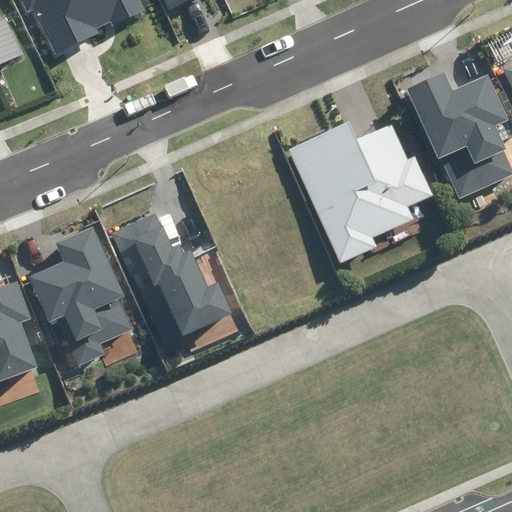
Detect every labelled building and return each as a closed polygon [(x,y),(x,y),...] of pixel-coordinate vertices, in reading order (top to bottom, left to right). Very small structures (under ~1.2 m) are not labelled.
[(32,9),(55,55),(99,34),(96,27),(109,21),(112,27),(145,10),(140,0),(20,0),(26,12),(32,9)] [(164,0),(170,10),(189,0),(164,0)] [(511,63),(503,68),(511,85),(511,63)] [(407,90),(458,198),(511,173),(511,163),(495,127),(509,121),(488,74),(452,90),(444,73),(407,90)] [(288,147),(340,263),(376,246),(372,237),(414,219),(408,207),(435,195),(418,155),(407,160),(391,124),(357,139),(349,121),(288,147)] [(113,232),(162,345),(232,314),(219,283),(208,288),(191,249),(184,252),(181,244),(172,248),(157,213),(113,232)] [(79,366),(105,355),(100,344),(133,330),(119,298),(123,296),(92,226),(54,242),(63,261),(28,277),(48,323),(57,319),(79,366)] [(4,379),(37,367),(21,321),(31,317),(18,280),(0,286),(0,389),(7,387),(4,379)]
